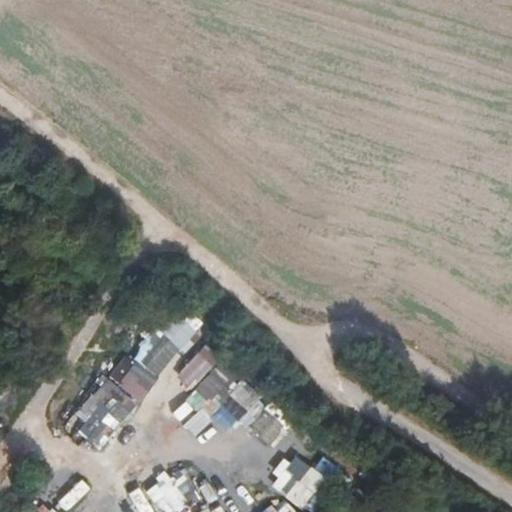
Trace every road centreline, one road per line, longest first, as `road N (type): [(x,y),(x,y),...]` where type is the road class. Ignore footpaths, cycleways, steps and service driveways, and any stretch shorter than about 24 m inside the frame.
road 1 (track): [(0,98),(279,343)]
road 2 (unclassified): [(279,343),(511,494)]
road 3 (track): [(511,417),(345,319),(279,343)]
road 4 (track): [(0,437),(150,227)]
